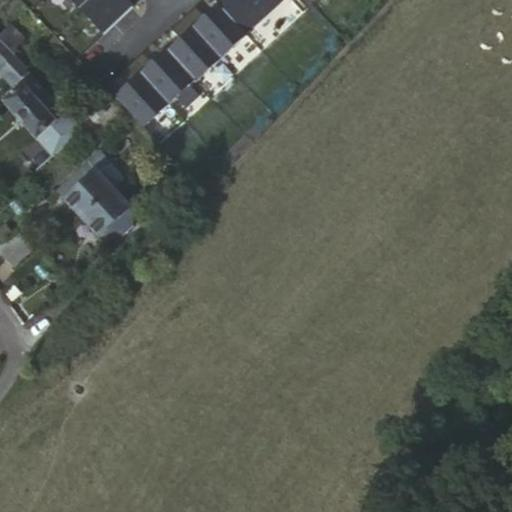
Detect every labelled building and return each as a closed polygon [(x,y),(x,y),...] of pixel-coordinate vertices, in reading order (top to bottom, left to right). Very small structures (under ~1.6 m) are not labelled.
[(70,0),(84,14),(99,0),(70,0)] [(99,0),(84,14),(108,39),(137,12),(125,0),(99,0)] [(224,0),(218,6),(222,11),(248,39),(290,1),(288,0),(224,0)] [(199,12),(187,24),(224,64),(249,41),(248,39),(222,11),(209,23),(199,12)] [(185,46),(171,58),(197,86),(198,88),(224,64),(187,24),(174,35),(185,46)] [(18,31),(3,45),(18,59),(32,43),(18,31)] [(18,59),(3,45),(0,42),(0,72),(2,75),(10,66),(24,79),(31,70),(18,59)] [(148,57),(134,69),(172,110),(197,86),(171,58),(170,57),(158,68),(148,57)] [(133,91),(120,103),(148,132),(172,110),(134,69),(123,80),(133,91)] [(59,128),(71,118),(32,77),(27,81),(31,85),(26,90),(59,128)] [(40,144),(59,128),(26,90),(7,106),(40,144)] [(106,158),(64,197),(71,205),(101,178),(117,195),(130,184),(106,158)] [(101,178),(71,205),(70,206),(87,224),(117,195),(101,178)] [(142,216),(152,206),(131,182),(130,184),(117,195),(134,213),(142,222),(144,220),(142,216)] [(134,213),(117,195),(87,224),(103,241),(109,236),(125,222),(134,213)] [(142,222),(134,213),(125,222),(132,230),(131,231),(138,239),(149,230),(142,222)] [(125,222),(109,236),(118,244),(131,231),(132,230),(125,222)] [(24,234),(6,251),(5,252),(19,268),(38,250),(24,234)]
